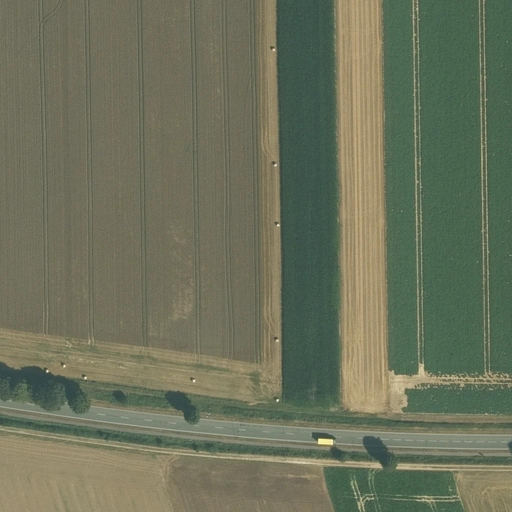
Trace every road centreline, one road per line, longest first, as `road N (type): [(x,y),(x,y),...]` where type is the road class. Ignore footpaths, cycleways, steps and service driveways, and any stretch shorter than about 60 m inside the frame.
road 1 (secondary): [(511,446),(271,435),(0,401)]
road 2 (track): [(0,426),(236,457),(511,464)]
